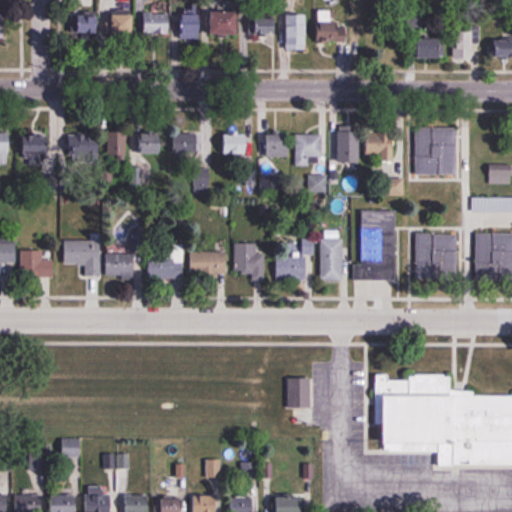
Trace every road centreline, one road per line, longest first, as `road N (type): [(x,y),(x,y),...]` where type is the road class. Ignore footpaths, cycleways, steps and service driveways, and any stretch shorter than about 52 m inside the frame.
road 1 (tertiary): [(511,322),(0,320)]
road 2 (primary): [(0,87),(511,87)]
